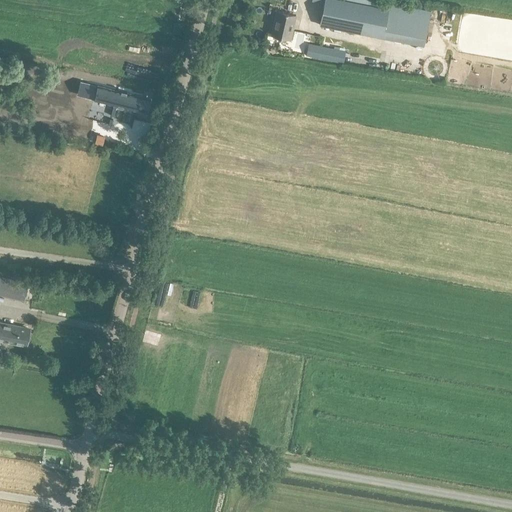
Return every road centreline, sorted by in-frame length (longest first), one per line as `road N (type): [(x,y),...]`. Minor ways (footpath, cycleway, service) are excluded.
road 1 (tertiary): [(87,439),(205,0)]
road 2 (unclassified): [(511,507),(102,434),(87,439)]
road 3 (unknown): [(304,0),(324,29),(408,48),(446,31)]
road 4 (unknown): [(131,269),(0,252)]
